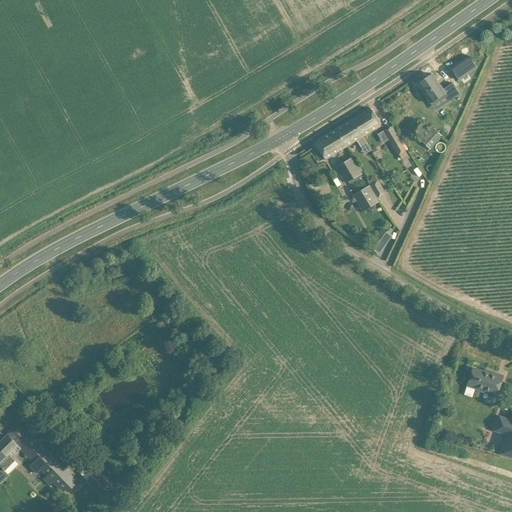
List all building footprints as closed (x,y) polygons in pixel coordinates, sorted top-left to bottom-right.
[(468,56),(451,69),(458,80),(476,68),(468,56)] [(431,74),(417,83),(431,104),(448,92),(453,99),(460,94),(453,83),(443,90),(431,74)] [(370,108),(352,120),(362,137),(381,125),(370,108)] [(352,120),(335,129),(346,146),(356,141),(360,147),(366,143),(362,137),(352,120)] [(383,130),(393,147),(398,155),(405,151),(400,142),(390,126),(383,130)] [(346,146),(335,129),(315,142),(315,143),(317,146),(312,149),(319,161),(324,158),(325,159),(334,154),(346,146)] [(422,140),(431,148),(441,137),(433,129),(422,140)] [(380,155),(375,146),(371,149),(375,157),(380,155)] [(354,158),(347,161),(339,166),(346,179),(361,171),(354,158)] [(367,181),(370,185),(377,198),(386,193),(378,180),(377,181),(375,176),(367,181)] [(377,198),(370,185),(353,195),(362,212),(379,201),(377,198)] [(384,229),(371,248),(380,254),(393,235),(384,229)] [(108,373),(114,369),(110,362),(103,366),(108,373)] [(497,394),(500,385),(503,376),(489,371),(489,373),(473,368),(467,384),(464,394),(472,397),(475,389),(484,392),(484,390),(497,394)] [(511,420),(500,416),(495,431),(506,435),(500,454),(511,457),(511,420)] [(0,481),(1,482),(9,475),(3,470),(14,459),(7,453),(13,447),(18,452),(20,450),(33,463),(30,466),(37,473),(40,470),(46,476),(43,479),(50,486),(53,483),(62,492),(75,479),(65,469),(68,466),(63,461),(60,464),(28,432),(22,425),(9,438),(7,436),(0,442),(0,481)] [(103,498),(106,496),(110,500),(117,493),(113,489),(114,488),(97,471),(86,481),(103,498)]
